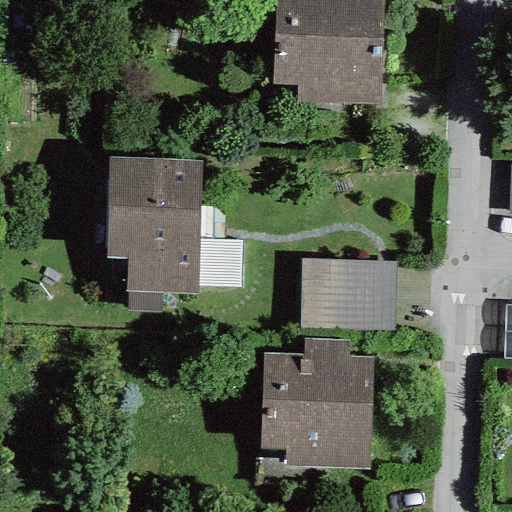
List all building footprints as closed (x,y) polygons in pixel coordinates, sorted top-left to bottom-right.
[(274,0),(271,85),(297,86),(296,103),(379,107),(383,0),(274,0)] [(201,161),(108,158),(105,257),(126,258),(125,290),(126,290),(160,291),(197,292),(197,288),(198,240),(201,161)] [(198,240),(197,288),(239,289),(240,241),(198,240)] [(394,262),(299,259),(297,328),(392,330),(394,262)] [(160,291),(126,290),(126,312),(160,313),(160,291)] [(511,306),(504,306),(501,357),(511,358),(511,306)] [(302,340),(302,355),(346,356),(346,341),(302,340)] [(302,355),(261,354),(258,466),(369,469),(372,357),(346,356),(302,355)]
